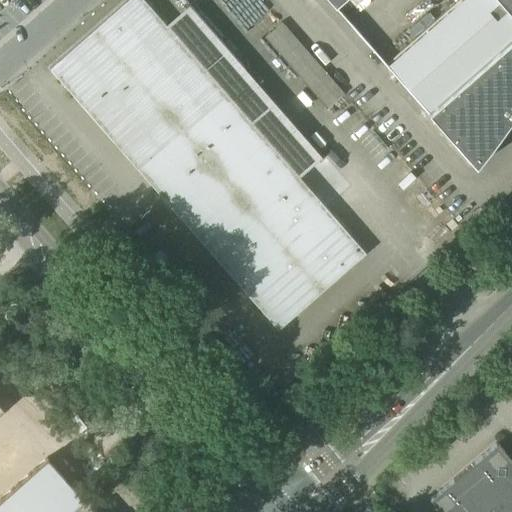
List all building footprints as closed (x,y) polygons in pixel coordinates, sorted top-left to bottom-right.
[(278,330),(366,253),(143,0),(127,0),(49,69),(278,330)] [(511,0),(496,0),(511,17),(511,0)] [(511,36),(511,39),(427,113),(470,162),(471,161),(482,148),(492,137),(503,123),(511,110),(511,104),(511,103),(511,27),(508,31),(511,36)] [(511,511),(511,460),(497,443),(430,499),(440,511),(511,511)] [(47,457),(28,473),(62,511),(69,511),(84,499),(47,457)] [(62,511),(28,473),(11,489),(31,511),(62,511)] [(31,511),(11,489),(0,498),(0,510),(1,511),(31,511)]
